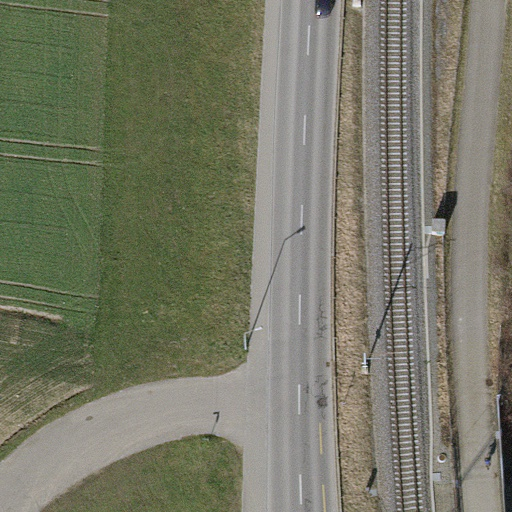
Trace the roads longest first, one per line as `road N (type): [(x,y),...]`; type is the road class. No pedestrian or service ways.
road 1 (tertiary): [(301,405),(313,0)]
road 2 (unclassified): [(301,405),(182,408),(123,424),(68,452),(2,511)]
